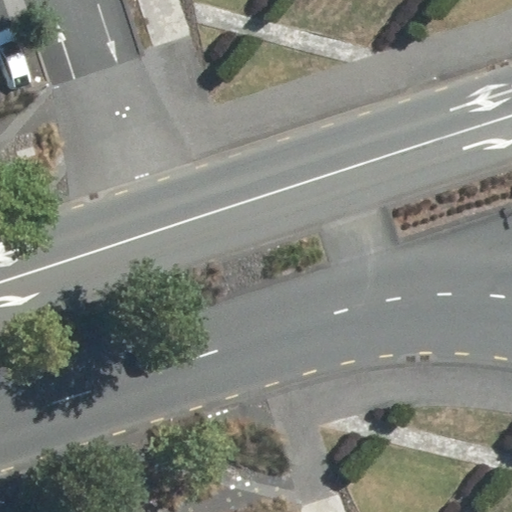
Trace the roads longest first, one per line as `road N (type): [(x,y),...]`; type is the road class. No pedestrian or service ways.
road 1 (tertiary): [(0,284),(511,118)]
road 2 (tertiary): [(345,310),(0,423)]
road 3 (tertiary): [(511,242),(345,310)]
road 4 (tertiary): [(511,297),(436,294),(345,310)]
